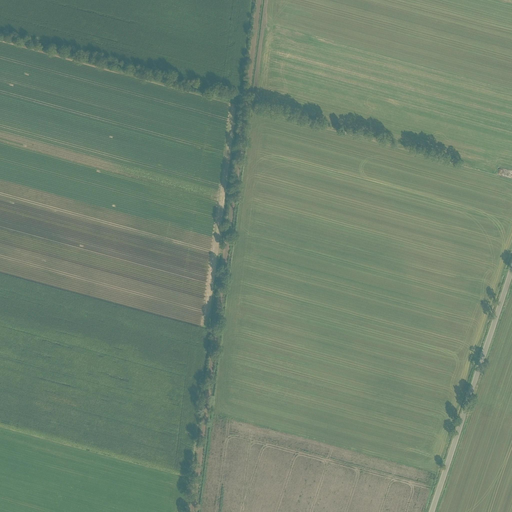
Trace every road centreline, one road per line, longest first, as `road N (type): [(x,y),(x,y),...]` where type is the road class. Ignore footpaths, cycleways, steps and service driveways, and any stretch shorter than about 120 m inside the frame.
road 1 (track): [(192,511),(246,101)]
road 2 (track): [(246,101),(0,34)]
road 3 (unclassified): [(433,511),(511,274)]
